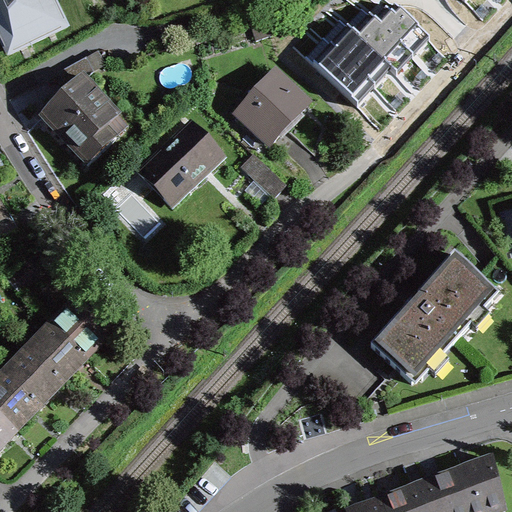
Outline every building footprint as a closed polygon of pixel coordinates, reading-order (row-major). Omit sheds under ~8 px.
[(0,0),(0,40),(8,57),(70,27),(57,0),(0,0)] [(430,35),(398,4),(394,0),(388,6),(385,3),(374,14),(368,8),(351,26),(346,22),(312,58),(358,101),(393,64),(396,69),(430,35)] [(505,0),(463,0),(486,21),(505,0)] [(93,72),(86,59),(59,73),(69,91),(42,118),(42,119),(59,136),(88,167),(116,141),(106,130),(119,118),(81,79),(93,72)] [(302,111),(293,103),(299,97),(276,75),(238,116),(270,146),(285,130),(302,111)] [(191,125),(171,144),(174,147),(150,170),(161,182),(157,186),(168,198),(166,199),(174,207),(185,196),(184,195),(187,192),(204,176),(201,172),(219,154),(191,125)] [(253,177),(274,198),(286,186),(264,165),(253,177)] [(8,216),(4,219),(0,211),(0,240),(17,231),(8,216)] [(411,303),(371,348),(412,385),(418,378),(422,381),(431,371),(426,367),(438,353),(443,357),(472,326),(467,321),(479,307),(484,312),(493,302),(489,299),(496,292),(455,255),(411,303)] [(18,292),(48,270),(37,256),(5,280),(18,292)] [(69,316),(56,329),(86,358),(93,352),(111,333),(77,300),(65,313),(69,316)] [(68,377),(86,358),(56,329),(54,327),(32,352),(63,382),(68,377)] [(32,352),(8,375),(40,406),(46,400),(63,382),(32,352)] [(23,424),(40,406),(8,375),(0,383),(0,413),(17,430),(23,424)] [(0,447),(17,430),(0,413),(0,447)] [(492,451),(456,466),(473,511),(502,511),(507,510),(492,451)] [(381,493),(387,511),(473,511),(456,466),(381,493)] [(387,511),(381,493),(345,507),(346,511),(387,511)]
